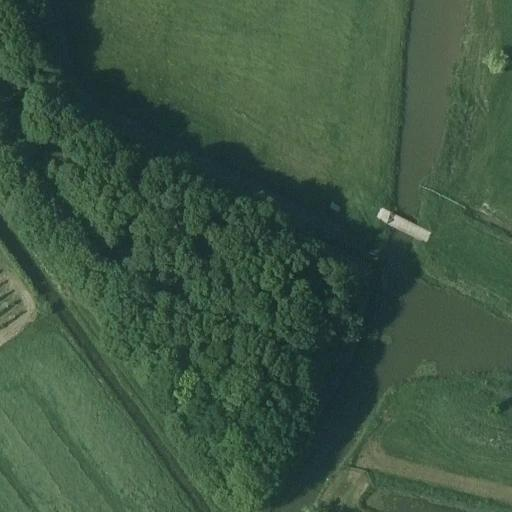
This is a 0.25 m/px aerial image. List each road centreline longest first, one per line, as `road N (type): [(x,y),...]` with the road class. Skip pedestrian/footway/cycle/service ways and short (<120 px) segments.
road 1 (track): [(254,511),(348,369),(369,315),(365,269),(77,108),(53,72),(40,0)]
road 2 (track): [(217,511),(0,204)]
road 3 (track): [(378,464),(511,497)]
